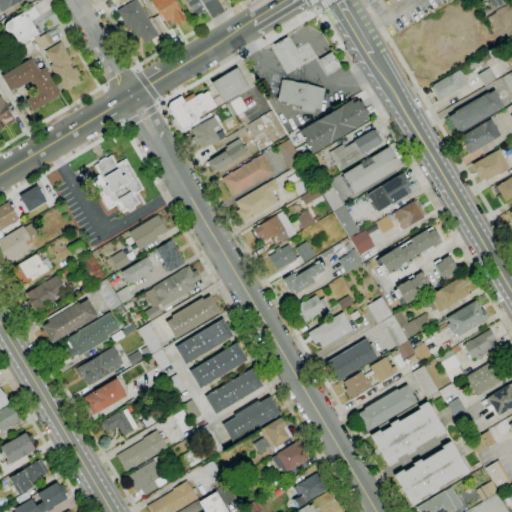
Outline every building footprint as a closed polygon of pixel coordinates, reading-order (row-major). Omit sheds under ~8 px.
[(0,13),(0,0),(22,0),(8,9),(8,8),(0,13)] [(144,44),(140,37),(137,39),(134,34),(131,29),(128,31),(116,11),(134,0),(136,0),(158,36),(144,44)] [(173,26),(169,20),(165,23),(160,15),(159,16),(150,1),(151,0),(173,0),(185,19),(173,26)] [(20,45),(20,43),(19,44),(18,42),(17,43),(11,33),(10,33),(8,33),(7,32),(6,31),(5,30),(5,29),(4,28),(4,27),(4,26),(5,24),(5,23),(6,22),(33,6),(39,16),(30,22),(37,34),(20,45)] [(492,35),(483,19),(495,12),(504,28),(492,35)] [(40,50),(34,40),(46,33),(52,43),(40,50)] [(289,73),(273,45),(287,37),(302,65),(289,73)] [(31,60),(29,56),(26,58),(26,57),(25,58),(20,48),(30,42),(38,56),(31,60)] [(64,92),(49,66),(52,64),(44,51),(60,42),(72,63),(69,65),(72,69),(75,67),(80,75),(77,77),(80,82),(64,92)] [(326,73),(318,60),(330,52),(338,66),(326,73)] [(32,112),(25,100),(29,97),(28,96),(36,92),(29,81),(16,90),(15,88),(9,91),(1,77),(30,59),(38,71),(43,68),(60,95),(32,112)] [(223,103),(211,83),(236,68),(248,88),(223,103)] [(484,86),(477,75),(488,68),(495,79),(484,86)] [(438,100),(430,88),(432,86),(431,85),(446,76),(447,77),(458,70),(467,84),(440,100),(440,99),(438,100)] [(511,96),(501,78),(511,71),(511,96)] [(313,114),(299,111),(301,106),(277,100),(281,80),(324,89),(320,110),(314,109),(313,114)] [(457,134),(447,117),(453,113),(453,112),(487,92),(487,93),(493,90),(503,107),(457,134)] [(181,130),(165,105),(180,96),(182,100),(192,93),(195,97),(201,93),(202,94),(206,92),(215,106),(197,117),(199,119),(181,130)] [(0,129),(0,97),(4,104),(5,104),(7,106),(6,107),(12,116),(6,120),(5,117),(0,119),(0,123),(3,128),(0,129)] [(233,117),(226,105),(239,97),(246,109),(233,117)] [(311,154),(298,132),(350,100),(352,103),(357,100),(359,102),(361,101),(367,113),(365,114),(367,117),(362,120),(364,123),(311,154)] [(258,117),(263,125),(269,121),(264,114),(258,117)] [(202,149),(199,144),(196,146),(191,138),(194,136),(190,130),(207,120),(213,117),(218,125),(212,129),(215,134),(221,130),(225,137),(212,145),(211,144),(202,149)] [(469,154),(459,137),(490,119),(500,135),(469,154)] [(339,171),(328,153),(341,144),(344,148),(353,142),(352,142),(371,130),(372,131),(374,129),(382,142),(379,143),(379,144),(361,155),(362,157),(339,171)] [(215,172),(208,160),(224,151),(223,150),(226,148),(225,146),(238,139),(246,153),(238,157),(230,162),(231,163),(215,172)] [(289,170),(275,147),(288,139),(302,162),(289,170)] [(353,195),(341,175),(387,147),(399,167),(353,195)] [(480,182),(470,164),(498,149),(509,169),(498,175),(497,174),(484,181),(483,180),(480,182)] [(314,179),(302,162),(316,153),(328,170),(314,179)] [(232,197),(221,179),(262,154),(273,173),(232,197)] [(122,214),(117,205),(108,210),(90,180),(99,175),(94,166),(99,162),(98,161),(105,157),(106,159),(111,155),(116,164),(125,159),(143,189),(134,195),(139,204),(134,207),(135,208),(128,212),(127,211),(122,214)] [(297,196),(290,185),(286,178),(300,171),(304,178),(305,177),(311,188),(297,196)] [(377,212),(366,195),(401,173),(409,185),(406,187),(410,193),(390,205),(390,204),(377,212)] [(511,197),(504,202),(495,186),(511,175),(511,197)] [(242,223),(235,211),(239,209),(235,202),(265,183),(266,184),(272,180),(277,189),(271,193),(276,202),(242,223)] [(332,212),(317,187),(328,180),(343,205),(332,212)] [(28,212),(18,196),(36,185),(46,201),(28,212)] [(299,198),(303,205),(308,202),(311,206),(322,199),(315,188),(299,198)] [(402,230),(391,214),(412,200),(413,202),(416,201),(425,215),(422,217),(423,217),(402,230)] [(0,230),(0,206),(7,202),(18,220),(0,230)] [(347,238),(332,213),(344,206),(359,231),(347,238)] [(262,242),(259,238),(258,238),(252,229),(282,211),(295,233),(280,242),(276,236),(272,239),(270,237),(262,242)] [(303,229),(296,218),(307,211),(314,222),(303,229)] [(139,250),(127,233),(146,221),(146,222),(157,215),(166,231),(156,237),(157,239),(139,250)] [(382,234),(375,223),(387,215),(394,227),(382,234)] [(3,265),(0,259),(0,239),(22,226),(23,227),(30,223),(36,233),(29,237),(30,239),(24,242),(28,249),(3,265)] [(387,275),(377,258),(390,251),(389,248),(401,241),(403,244),(409,240),(425,230),(431,227),(440,243),(433,247),(432,246),(431,246),(433,249),(421,257),(419,253),(419,254),(419,255),(406,263),(405,262),(404,262),(406,266),(400,269),(399,268),(387,275)] [(359,255),(349,239),(364,230),(374,247),(359,255)] [(165,273),(161,266),(164,265),(155,249),(171,240),(184,263),(169,272),(168,271),(165,273)] [(303,262),(294,248),(306,241),(314,255),(303,262)] [(76,259),(69,248),(79,242),(86,253),(76,259)] [(333,247),(338,256),(347,251),(341,242),(333,247)] [(276,271),(267,256),(275,252),(273,249),(279,246),(280,249),(288,244),(296,259),(276,271)] [(319,254),(321,258),(330,253),(328,249),(319,254)] [(345,274),(337,260),(349,253),(348,252),(354,249),(361,262),(359,263),(360,265),(345,274)] [(117,270),(109,258),(121,251),(129,263),(117,270)] [(93,285),(78,261),(90,253),(105,278),(93,285)] [(21,287),(15,276),(11,278),(7,271),(36,254),(40,261),(46,258),(52,268),(31,281),(21,287)] [(443,281),(434,266),(435,265),(433,263),(440,259),(441,260),(448,256),(455,269),(456,272),(451,275),(451,276),(443,281)] [(127,283),(120,272),(146,257),(153,268),(147,271),(148,273),(135,280),(134,279),(127,283)] [(294,295),(292,292),(289,293),(281,280),(292,273),(294,277),(319,262),(324,271),(311,278),(314,283),(294,295)] [(161,308),(155,297),(156,296),(152,287),(188,265),(192,272),(195,270),(201,279),(192,284),(194,288),(161,308)] [(404,304),(394,287),(406,280),(406,279),(411,275),(412,277),(420,272),(428,285),(431,291),(424,296),(422,293),(404,304)] [(35,313),(30,305),(28,307),(25,302),(28,300),(24,294),(38,285),(38,286),(55,275),(66,291),(55,299),(55,300),(35,313)] [(437,312),(427,296),(438,290),(437,290),(458,277),(463,285),(463,284),(469,294),(464,297),(448,307),(448,306),(437,312)] [(121,304),(110,311),(95,286),(106,279),(115,294),(121,304)] [(115,294),(127,287),(133,297),(121,304),(115,294)] [(305,323),(302,318),(299,320),(295,313),(297,311),(294,306),(303,301),(303,302),(315,295),(318,300),(323,297),(330,308),(325,311),(318,315),(317,314),(312,317),(313,318),(305,323)] [(335,302),(340,310),(351,303),(346,295),(335,302)] [(174,339),(165,323),(172,318),(170,316),(201,298),(202,300),(209,296),(219,312),(174,339)] [(376,324),(366,306),(381,297),(391,315),(376,324)] [(51,344),(41,327),(48,322),(47,320),(48,320),(46,318),(74,301),(76,303),(77,303),(78,304),(87,299),(97,316),(51,344)] [(457,337),(445,318),(474,300),(480,310),(482,309),(487,319),(457,337)] [(150,321),(144,312),(156,305),(161,314),(150,321)] [(348,315),(351,320),(358,316),(355,310),(348,315)] [(408,337),(402,327),(400,328),(392,315),(400,310),(408,323),(413,319),(414,320),(424,313),(431,324),(419,332),(419,331),(408,337)] [(71,357),(67,350),(70,348),(69,347),(67,348),(63,341),(65,340),(65,339),(78,331),(77,331),(109,312),(118,328),(106,335),(108,338),(77,356),(76,354),(71,357)] [(321,348),(318,342),(314,344),(307,333),(341,312),(352,330),(321,348)] [(396,347),(381,322),(392,315),(407,341),(396,347)] [(185,365),(174,347),(222,319),(232,336),(185,365)] [(151,354),(137,330),(148,323),(163,348),(151,354)] [(478,360),(476,360),(474,358),(471,359),(462,345),(489,329),(495,339),(494,339),(499,348),(488,355),(487,353),(481,356),(481,357),(481,358),(478,360)] [(334,382),(323,364),(364,339),(368,345),(371,343),(378,355),(375,357),(376,357),(334,382)] [(420,362),(413,349),(415,347),(413,344),(420,340),(422,343),(423,343),(431,356),(420,362)] [(403,360),(399,354),(393,358),(390,353),(395,350),(397,349),(396,348),(407,341),(414,353),(403,360)] [(199,389),(188,372),(236,342),(246,360),(199,389)] [(88,386),(83,376),(80,378),(74,369),(112,346),(123,364),(119,366),(120,367),(88,386)] [(139,350),(142,357),(149,354),(145,347),(139,350)] [(160,371),(151,355),(161,349),(170,365),(160,371)] [(451,383),(445,373),(439,363),(440,363),(437,358),(451,349),(460,364),(459,365),(465,375),(451,383)] [(125,357),(129,364),(141,358),(137,350),(125,357)] [(378,383),(376,379),(374,381),(371,376),(374,374),(369,366),(384,357),(391,367),(394,366),(397,371),(378,383)] [(476,396),(472,389),(468,392),(461,381),(465,378),(464,377),(493,360),(504,379),(476,396)] [(426,398),(411,372),(423,366),(437,391),(426,398)] [(214,415),(204,397),(251,368),(262,386),(214,415)] [(349,399),(343,390),(346,388),(342,382),(361,371),(361,372),(368,368),(372,374),(368,376),(371,381),(368,383),(370,387),(352,398),(352,397),(349,399)] [(175,396),(166,380),(176,374),(185,390),(175,396)] [(92,416),(82,398),(92,392),(115,378),(125,396),(92,416)] [(497,417),(486,398),(508,384),(508,385),(511,382),(511,408),(501,415),(501,414),(497,417)] [(366,432),(356,415),(363,410),(362,408),(396,389),(396,390),(406,385),(416,402),(366,432)] [(231,442),(221,425),(234,417),(233,415),(257,401),(258,403),(269,396),(279,414),(231,442)] [(190,421),(181,406),(191,399),(200,415),(190,421)] [(453,416),(446,405),(458,399),(464,410),(453,416)] [(388,467),(369,435),(378,430),(379,432),(390,426),(389,424),(396,419),(397,422),(419,409),(417,407),(426,402),(444,433),(436,438),(435,436),(413,448),(414,450),(407,455),(406,453),(395,459),(397,461),(388,467)] [(0,433),(0,409),(8,404),(19,421),(0,433)] [(123,437),(117,426),(106,433),(100,422),(121,410),(122,411),(126,409),(136,427),(132,429),(133,430),(123,437)] [(182,433),(172,416),(182,410),(192,427),(182,433)] [(270,449),(264,439),(259,431),(263,428),(262,428),(280,417),(285,426),(291,436),(288,438),(274,447),(270,449)] [(211,457),(196,431),(207,424),(223,450),(211,457)] [(125,471),(116,455),(142,439),(142,438),(156,430),(167,448),(145,461),(144,460),(125,471)] [(475,454),(468,442),(488,430),(495,442),(475,454)] [(9,464),(0,448),(0,446),(23,433),(24,434),(25,434),(28,438),(30,436),(34,443),(31,445),(34,448),(33,449),(34,450),(9,464)] [(283,473),(280,468),(278,470),(271,458),(276,455),(275,454),(298,441),(308,459),(286,472),(286,471),(283,473)] [(412,506),(393,475),(402,470),(403,472),(413,466),(412,464),(420,459),(421,461),(442,449),(441,447),(449,441),(468,473),(460,478),(458,475),(437,488),(438,490),(431,495),(429,493),(419,499),(420,501),(412,506)] [(21,493),(16,484),(12,486),(8,478),(37,461),(40,459),(48,472),(45,474),(46,475),(30,484),(32,487),(21,493)] [(511,482),(498,491),(484,468),(498,459),(511,482)] [(144,496),(131,474),(137,470),(153,460),(159,468),(154,471),(158,478),(154,481),(158,488),(144,496)] [(212,483),(202,467),(212,461),(222,477),(212,483)] [(297,509),(292,501),(297,497),(292,488),(296,486),(295,485),(316,473),(326,490),(304,502),(305,503),(297,509)] [(172,511),(149,511),(146,506),(172,490),(172,489),(186,481),(196,498),(172,511)] [(483,501),(476,490),(491,481),(497,492),(483,501)] [(46,511),(44,511),(14,511),(12,509),(30,498),(35,506),(41,502),(36,494),(57,482),(59,486),(62,485),(66,492),(63,493),(67,499),(52,507),(53,508),(46,511)] [(451,511),(417,511),(415,508),(444,490),(444,491),(450,487),(462,506),(455,510),(451,511)] [(204,511),(198,502),(215,492),(227,511),(204,511)] [(244,511),(242,508),(254,501),(260,511),(259,511),(244,511)] [(296,509),(297,511),(314,511),(310,502),(296,509)]
